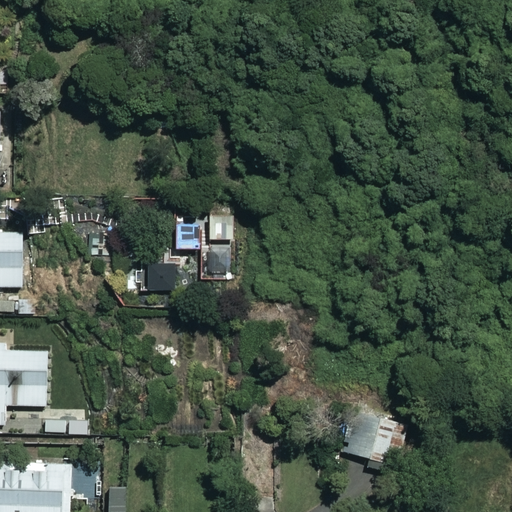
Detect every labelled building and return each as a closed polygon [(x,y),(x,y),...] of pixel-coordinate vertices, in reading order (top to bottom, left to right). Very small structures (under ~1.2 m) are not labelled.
[(0,313),(15,314),(15,289),(25,289),(25,232),(0,232),(0,313)] [(236,280),(235,245),(202,245),(203,280),(236,280)] [(48,298),(18,300),(18,318),(49,317),(48,298)] [(50,349),(0,347),(0,427),(8,427),(9,407),(49,408),(50,349)] [(88,418),(62,418),(62,438),(89,438),(88,418)] [(0,511),(72,511),(72,464),(0,464),(0,511)]
